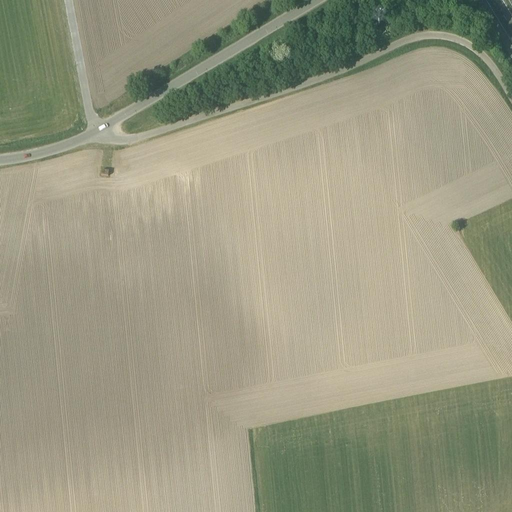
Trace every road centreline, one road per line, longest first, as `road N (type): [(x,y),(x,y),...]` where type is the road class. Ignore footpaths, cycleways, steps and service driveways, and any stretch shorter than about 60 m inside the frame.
road 1 (unclassified): [(511,97),(491,63),(464,41),(427,34),(138,137),(95,135)]
road 2 (unclassified): [(95,135),(319,0)]
road 3 (unclassified): [(95,135),(69,0)]
